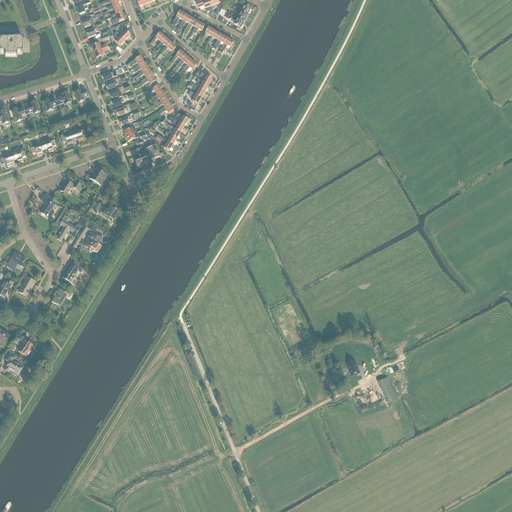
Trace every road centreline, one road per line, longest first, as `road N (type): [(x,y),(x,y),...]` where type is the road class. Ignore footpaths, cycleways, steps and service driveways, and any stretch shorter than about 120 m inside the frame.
road 1 (unclassified): [(258,511),(181,322)]
road 2 (residential): [(113,144),(136,180),(176,163),(203,119)]
road 3 (residential): [(0,315),(31,310),(52,276),(24,235)]
